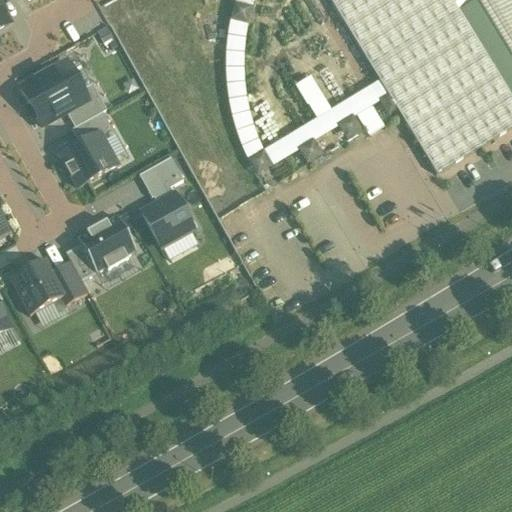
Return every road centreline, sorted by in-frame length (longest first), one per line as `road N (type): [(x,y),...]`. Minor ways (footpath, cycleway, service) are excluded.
road 1 (secondary): [(511,271),(90,511)]
road 2 (residential): [(83,0),(66,9),(63,40),(0,75)]
